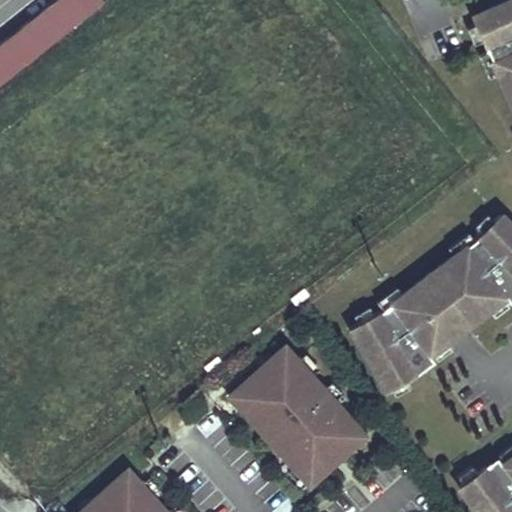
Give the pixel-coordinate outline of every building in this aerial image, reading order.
[(54,0),(0,43),(0,75),(94,0),(54,0)] [(511,0),(502,0),(471,14),(511,107),(511,0)] [(379,309),(350,327),(385,388),(414,371),(402,350),(416,339),(427,353),(504,294),(494,279),(508,269),(511,272),(511,225),(499,212),(476,236),(379,309)] [(511,296),(511,272),(508,269),(494,279),(504,294),(509,299),(511,296)] [(416,339),(402,350),(414,371),(431,359),(427,353),(416,339)] [(282,347),(226,398),(241,413),(246,408),(260,423),(254,428),(278,453),(280,451),(308,482),(329,463),(313,445),(322,436),(338,454),(361,433),(282,347)] [(246,408),(241,413),(254,428),(260,423),(246,408)] [(322,436),(313,445),(329,463),(338,454),(322,436)] [(485,465),(458,485),(477,511),(511,511),(511,453),(499,463),(510,477),(500,485),(485,465)] [(500,485),(510,477),(499,463),(495,457),(485,465),(500,485)] [(165,511),(127,468),(77,511),(165,511)]
